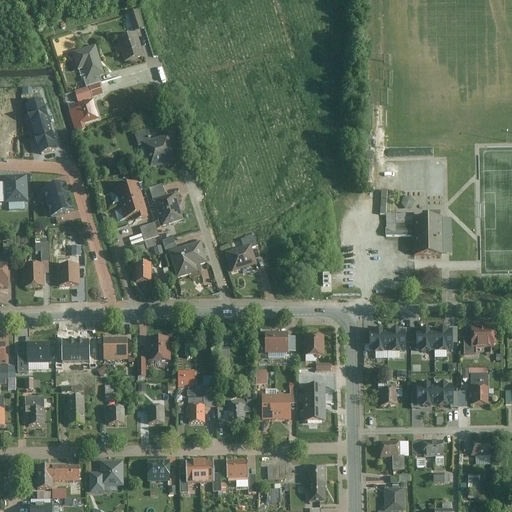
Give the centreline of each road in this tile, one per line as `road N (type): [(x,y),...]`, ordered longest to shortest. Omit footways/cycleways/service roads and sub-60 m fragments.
road 1 (residential): [(353,448),(12,453)]
road 2 (residential): [(115,315),(345,314)]
road 3 (residential): [(115,315),(74,176),(0,161)]
road 4 (residential): [(511,306),(345,314)]
road 5 (residential): [(353,431),(511,430)]
